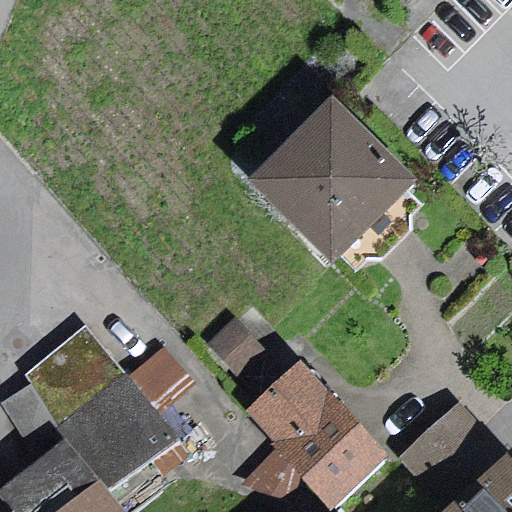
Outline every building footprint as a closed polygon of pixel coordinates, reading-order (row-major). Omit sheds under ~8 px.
[(414,189),(337,115),(267,187),(344,261),(414,189)] [(114,474),(169,446),(153,410),(190,382),(157,346),(118,378),(80,332),(32,373),(40,382),(114,474)] [(386,454),(300,367),(257,409),(291,442),(259,473),(282,495),(303,474),(334,505),(386,454)] [(468,416),(413,465),(454,511),(511,511),(511,466),(497,449),(468,416)] [(123,511),(98,482),(66,442),(6,490),(22,510),(19,511),(123,511)]
